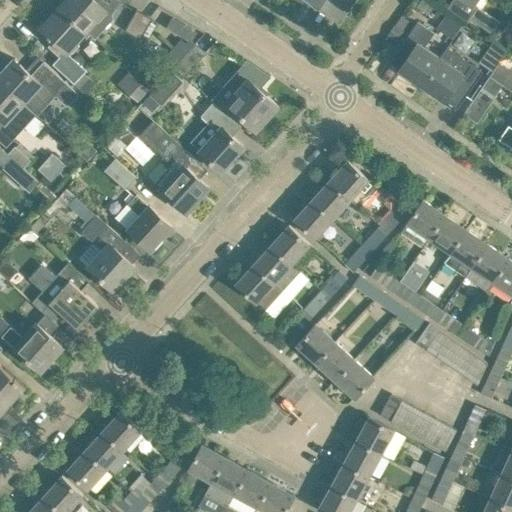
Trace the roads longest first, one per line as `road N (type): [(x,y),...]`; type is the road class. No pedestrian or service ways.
road 1 (residential): [(110,359),(346,104)]
road 2 (residential): [(317,415),(292,447),(265,445),(110,359)]
road 3 (residential): [(511,215),(346,104)]
road 4 (residential): [(0,484),(110,359)]
road 5 (residential): [(333,94),(198,0)]
